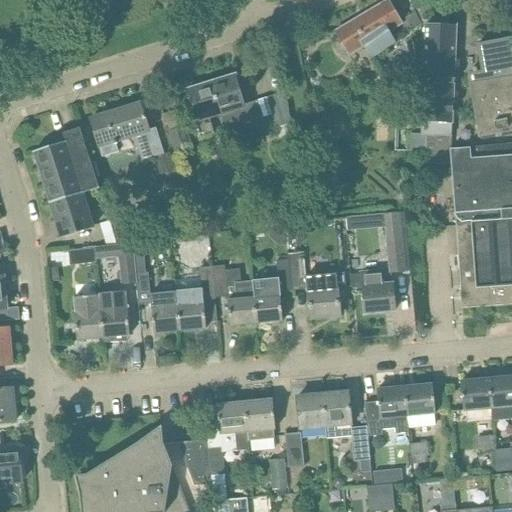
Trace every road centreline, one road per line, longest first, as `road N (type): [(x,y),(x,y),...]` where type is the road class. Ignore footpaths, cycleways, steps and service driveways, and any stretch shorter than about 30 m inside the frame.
road 1 (residential): [(39,380),(511,343)]
road 2 (residential): [(0,106),(260,22)]
road 3 (residential): [(39,380),(30,265),(0,149)]
road 4 (residential): [(52,511),(39,380)]
